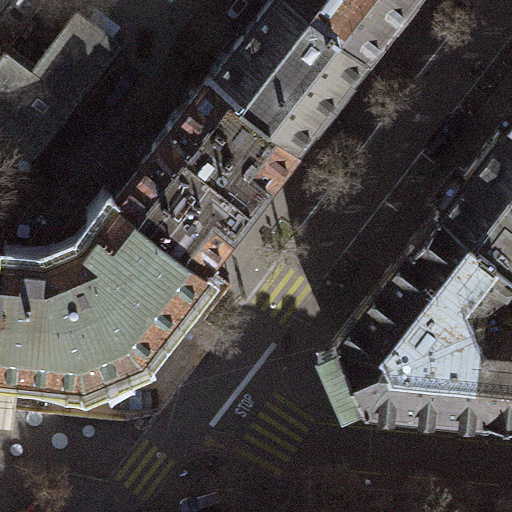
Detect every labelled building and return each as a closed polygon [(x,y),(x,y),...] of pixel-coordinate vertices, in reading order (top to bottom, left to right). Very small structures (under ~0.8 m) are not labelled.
[(368,50),(304,0),(269,0),(213,72),(299,138),(313,121),(354,68),(368,50)] [(304,0),(368,50),(382,32),(396,14),(407,0),(304,0)] [(7,51),(0,59),(0,146),(33,151),(96,69),(117,42),(78,12),(33,71),(7,51)] [(120,196),(204,261),(217,244),(230,228),(264,183),(299,138),(213,72),(212,70),(142,160),(129,176),(116,193),(120,196)] [(511,108),(500,125),(511,134),(511,108)] [(511,134),(500,125),(488,140),(476,155),(440,201),(511,257),(511,134)] [(112,356),(139,345),(204,261),(120,196),(88,238),(44,257),(4,253),(0,296),(0,359),(85,368),(112,356)] [(344,401),(357,396),(433,403),(473,407),(500,409),(511,410),(511,308),(501,308),(495,296),(511,274),(511,257),(440,201),(422,224),(396,257),(370,291),(334,337),(318,344),(336,382),(344,401)]
